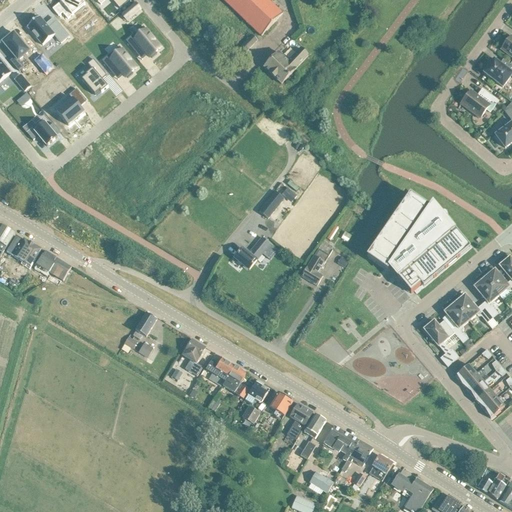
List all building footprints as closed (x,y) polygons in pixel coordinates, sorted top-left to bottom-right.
[(58,0),(61,2),(52,9),(58,17),(62,14),(67,20),(85,5),(81,0),(58,0)] [(111,0),(119,9),(129,1),(127,0),(111,0)] [(222,0),(261,37),(268,30),(283,14),(268,0),(222,0)] [(135,4),(122,15),(127,21),(140,11),(135,4)] [(40,18),(27,28),(43,46),(54,36),(61,44),(69,37),(56,22),(49,28),(46,25),(40,18)] [(143,27),(126,42),(135,52),(140,47),(148,56),(149,58),(150,57),(152,59),(157,54),(156,53),(161,48),(143,27)] [(14,34),(3,43),(15,58),(10,62),(19,72),(24,67),(19,61),(29,52),(14,34)] [(247,52),(257,41),(252,36),(241,47),(247,52)] [(511,37),(501,50),(511,57),(511,37)] [(119,47),(102,62),(111,72),(116,67),(124,76),(125,78),(127,77),(128,79),(133,75),(132,73),(137,69),(119,47)] [(288,78),(309,56),(302,49),(289,62),(279,53),(271,61),(264,69),(282,85),(288,78)] [(42,56),(35,62),(46,75),(53,70),(42,56)] [(0,60),(0,83),(11,74),(0,60)] [(93,71),(82,80),(95,96),(100,92),(102,93),(108,88),(102,80),(107,76),(93,60),(88,65),(93,71)] [(487,69),(484,74),(503,88),(511,75),(511,73),(494,60),(492,62),(489,62),(487,66),(487,69)] [(25,92),(31,87),(21,75),(15,80),(25,92)] [(72,100),(57,113),(68,127),(84,113),(80,108),(87,102),(77,90),(69,96),(72,100)] [(499,102),(482,90),(482,91),(484,92),(481,97),(480,96),(478,97),(471,92),(461,105),(480,119),(486,111),(490,113),(499,102)] [(27,95),(22,99),(26,103),(31,99),(27,95)] [(32,122),(23,129),(33,142),(38,137),(47,147),(57,138),(42,120),(35,126),(32,122)] [(505,149),(511,143),(511,123),(496,136),(496,137),(494,138),(499,145),(501,144),(505,149)] [(308,152),(295,166),(310,179),(322,165),(308,152)] [(304,183),(307,176),(297,172),(294,180),(304,183)] [(291,203),(297,197),(287,189),(282,196),(291,203)] [(268,220),(284,200),(276,193),(259,213),(268,220)] [(388,272),(388,267),(411,294),(422,285),(424,288),(471,249),(454,230),(453,231),(446,222),(449,219),(448,217),(445,215),(442,215),(441,215),(441,216),(440,217),(428,209),(429,207),(410,195),(367,258),(388,272)] [(0,253),(2,255),(7,248),(15,234),(0,225),(0,226),(0,253)] [(331,242),(339,229),(335,226),(327,239),(331,242)] [(347,243),(352,236),(345,233),(341,240),(347,243)] [(242,249),(234,259),(249,271),(256,263),(264,253),(270,246),(269,245),(261,239),(250,252),(247,250),(245,252),(242,249)] [(31,267),(41,250),(24,240),(14,257),(12,259),(11,259),(9,261),(16,265),(12,273),(23,280),(31,267)] [(318,287),(323,279),(324,278),(318,274),(334,249),(326,244),(327,242),(325,240),(302,278),(318,287)] [(63,282),(71,268),(58,260),(45,252),(34,270),(47,278),(49,274),(63,282)] [(511,260),(510,258),(506,262),(504,260),(500,267),(511,281),(511,260)] [(490,272),(483,278),(499,297),(506,290),(508,292),(511,292),(511,281),(507,285),(495,271),(491,274),(490,272)] [(486,302),(482,306),(493,319),(498,315),(493,308),(493,304),(492,303),(499,297),(483,278),(476,283),(478,285),(474,288),(486,302)] [(477,310),(465,296),(461,299),(460,297),(453,303),(469,322),(477,315),(479,316),(482,317),(488,323),(493,319),(482,306),(477,310)] [(462,328),(469,322),(453,303),(447,308),(448,310),(445,313),(457,328),(452,332),(454,334),(463,344),(468,339),(463,333),(463,329),(462,328)] [(146,338),(157,320),(146,314),(133,336),(140,340),(143,336),(146,338)] [(439,327),(434,322),(427,326),(428,328),(424,331),(438,347),(439,347),(445,355),(440,359),(447,368),(459,359),(452,351),(450,351),(446,347),(443,346),(442,344),(454,334),(452,332),(444,322),(439,327)] [(146,344),(155,350),(162,340),(153,334),(146,344)] [(129,339),(125,345),(131,349),(133,350),(137,343),(129,339)] [(197,378),(203,368),(196,364),(205,349),(192,341),(183,356),(191,361),(185,370),(197,378)] [(144,344),(138,354),(147,359),(153,350),(144,344)] [(488,360),(492,357),(487,351),(482,355),(488,360)] [(222,359),(217,367),(211,363),(207,371),(226,382),(228,377),(235,367),(222,359)] [(496,372),(501,368),(496,362),(492,365),(496,372)] [(462,386),(476,375),(469,366),(455,377),(459,382),(460,382),(462,386)] [(241,384),(247,374),(235,367),(228,377),(226,382),(223,387),(238,396),(243,400),(250,390),(241,384)] [(502,377),(506,374),(501,368),(496,372),(502,377)] [(178,381),(182,374),(176,370),(172,378),(178,381)] [(469,394),(483,383),(476,375),(462,386),(466,389),(466,390),(469,394)] [(261,404),(264,400),(269,391),(256,383),(248,397),(245,401),(252,406),(255,401),(261,404)] [(476,403),(490,391),(483,383),(469,394),(473,399),(474,398),(476,403)] [(224,403),(228,394),(221,391),(217,400),(224,403)] [(483,411),(497,400),(490,391),(476,403),(480,406),(480,407),(483,411)] [(284,417),(293,402),(278,393),(269,408),(276,412),(274,416),(276,418),(279,414),(284,417)] [(490,420),(504,408),(497,400),(483,411),(487,415),(488,415),(490,420)] [(307,422),(312,414),(298,405),(290,418),(296,421),(287,436),(296,441),(301,432),(304,426),(305,426),(307,422)] [(254,424),(261,414),(250,407),(243,418),(254,424)] [(315,440),(326,422),(315,415),(304,433),(315,440)] [(347,462),(359,442),(334,427),(324,445),(333,450),(334,448),(346,455),(344,458),(343,460),(346,462),(347,462)] [(307,461),(316,447),(309,442),(300,457),(307,461)] [(363,468),(373,450),(359,442),(347,462),(346,462),(341,470),(346,473),(353,460),(358,463),(357,465),(363,468)] [(421,460),(428,464),(433,454),(425,451),(421,460)] [(393,465),(379,457),(373,468),(369,475),(382,482),(386,476),(393,465)] [(327,494),(333,484),(316,474),(310,484),(327,494)] [(359,488),(365,478),(360,475),(354,484),(359,488)] [(414,485),(399,475),(394,484),(392,486),(412,499),(405,509),(409,511),(419,511),(433,491),(417,480),(414,485)] [(497,502),(506,488),(501,485),(504,479),(499,476),(493,486),(487,495),(497,502)] [(487,495),(493,486),(483,480),(478,489),(487,495)] [(511,484),(511,483),(499,503),(511,511),(511,484)] [(448,498),(442,494),(437,502),(432,511),(433,511),(456,511),(461,506),(448,498)] [(298,511),(312,511),(314,508),(316,505),(297,497),(292,509),(298,511)]
